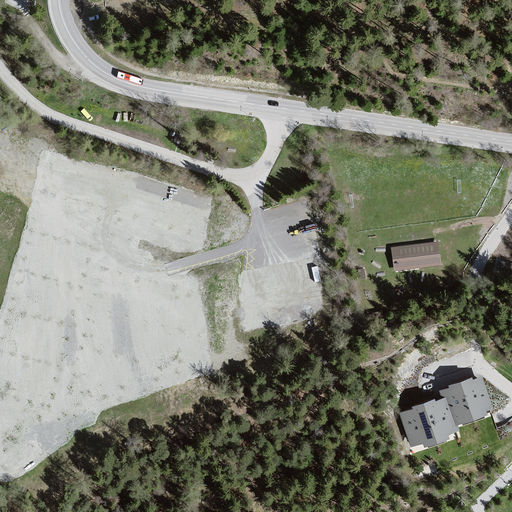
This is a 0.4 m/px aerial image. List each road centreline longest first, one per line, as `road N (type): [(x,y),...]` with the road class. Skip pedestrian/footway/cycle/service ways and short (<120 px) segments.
road 1 (residential): [(283,107),(267,160),(237,170),(73,123),(0,68)]
road 2 (secondary): [(283,107),(151,88),(94,69),(63,31),(56,0)]
road 3 (secondary): [(511,138),(283,107)]
